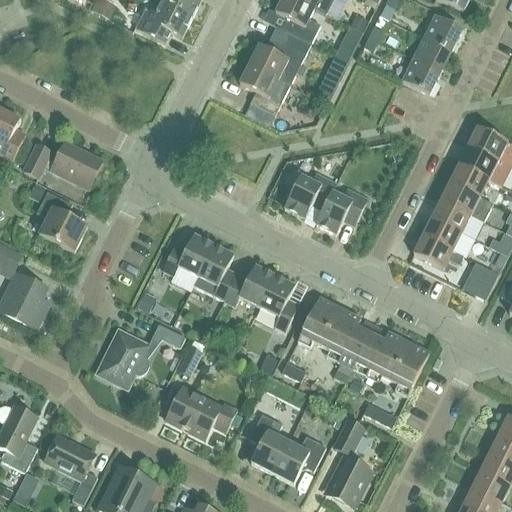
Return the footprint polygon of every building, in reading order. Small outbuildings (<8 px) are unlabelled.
[(97,0),(98,1),(92,12),(109,20),(115,8),(98,0),(97,0)] [(164,0),(161,8),(192,23),(202,3),(196,0),(164,0)] [(315,15),(285,0),(283,0),(275,18),(291,27),(286,37),(311,50),(320,31),(309,26),(315,15)] [(285,0),(315,15),(315,14),(325,19),(334,0),(285,0)] [(394,14),(400,4),(393,0),(390,0),(386,9),(394,14)] [(471,0),(436,0),(435,3),(462,17),(471,0)] [(192,23),(161,8),(156,17),(145,12),(134,33),(165,49),(171,37),(182,43),(192,23)] [(362,38),(368,26),(356,20),(350,32),(362,38)] [(379,20),(375,29),(384,33),(388,24),(379,20)] [(424,43),(451,57),(462,35),(435,21),(424,43)] [(350,32),(336,61),(341,64),(348,67),(354,55),(362,38),(350,32)] [(369,42),(378,47),(383,37),(374,33),(369,42)] [(259,50),(249,70),(278,85),(278,84),(290,90),(311,50),(286,37),(280,48),(275,58),(259,50)] [(378,47),(369,42),(363,53),(372,58),(378,47)] [(413,64),(441,78),(451,57),(424,43),(413,64)] [(362,56),(358,63),(368,68),(372,61),(362,56)] [(336,61),(330,73),(342,79),(348,67),(341,64),(336,61)] [(441,78),(413,64),(402,86),(429,100),(441,78)] [(278,85),(249,70),(239,89),(255,97),(250,108),(262,114),(275,120),(284,101),(273,95),(278,85)] [(322,89),(314,103),(326,109),(334,95),(322,89)] [(250,108),(244,119),(269,132),(275,120),(262,114),(250,108)] [(1,115),(0,117),(0,159),(12,166),(26,139),(15,134),(20,125),(1,115)] [(511,149),(477,132),(468,151),(510,172),(511,169),(511,149)] [(88,194),(102,166),(65,147),(55,167),(48,163),(51,157),(37,150),(24,175),(38,183),(44,172),(51,175),(51,176),(88,194)] [(489,184),(501,190),(510,172),(468,151),(459,169),(489,184)] [(459,169),(450,187),(480,202),(487,188),(489,184),(459,169)] [(314,205),(325,211),(331,197),(332,197),(336,188),(316,178),(311,187),(300,181),(284,213),(305,224),(314,205)] [(32,190),(27,200),(28,200),(38,205),(45,191),(35,186),(32,190)] [(441,205),(483,227),(493,208),(480,202),(450,187),(441,205)] [(331,197),(325,211),(315,229),(336,239),(345,221),(356,227),(367,204),(347,194),(343,202),(332,197),(331,197)] [(74,257),(87,232),(66,221),(72,209),(47,196),(36,218),(47,223),(39,239),(74,257)] [(441,205),(432,223),(461,238),(470,220),(483,227),(441,205)] [(432,223),(423,241),(452,256),(461,238),(432,223)] [(492,243),(488,252),(500,257),(507,261),(511,251),(511,240),(505,237),(504,237),(499,247),(492,243)] [(197,282),(214,250),(194,240),(185,258),(174,252),(163,275),(174,280),(178,272),(197,282)] [(443,274),(452,256),(423,241),(413,259),(443,274)] [(224,306),(235,283),(225,278),(234,260),(214,250),(197,282),(193,290),(224,306)] [(0,252),(0,267),(14,274),(20,262),(0,252)] [(507,261),(500,257),(494,269),(502,272),(507,261)] [(475,267),(461,294),(474,300),(485,306),(486,302),(498,279),(475,267)] [(235,283),(224,306),(235,311),(239,303),(258,312),(275,280),(255,270),(246,288),(235,283)] [(511,270),(497,300),(503,303),(511,285),(511,270)] [(46,294),(16,279),(9,294),(12,295),(2,317),(35,334),(42,320),(36,316),(46,294)] [(275,280),(258,312),(278,322),(274,331),(285,336),(296,314),(286,308),(295,290),(275,280)] [(511,285),(503,303),(511,307),(511,311),(509,318),(511,319),(511,285)] [(144,297),(137,312),(147,317),(154,301),(144,297)] [(319,304),(301,341),(343,362),(340,368),(339,369),(333,381),(335,382),(346,388),(352,375),(363,381),(366,382),(366,381),(369,375),(410,395),(429,359),(406,347),(385,337),(363,326),(342,315),(319,304)] [(158,329),(153,340),(162,344),(180,353),(185,343),(158,329)] [(199,331),(194,340),(203,344),(208,335),(199,331)] [(119,336),(98,378),(127,393),(135,378),(139,380),(143,379),(146,376),(148,372),(148,368),(147,364),(142,361),(148,351),(119,336)] [(190,350),(177,374),(191,381),(203,357),(201,356),(205,349),(194,344),(191,350),(190,350)] [(270,378),(276,366),(277,365),(266,359),(259,375),(269,380),(270,378)] [(282,378),(291,383),(296,373),(287,368),(282,378)] [(437,388),(438,372),(426,371),(425,388),(437,388)] [(291,383),(300,388),(305,377),(296,373),(291,383)] [(253,378),(247,389),(258,394),(264,383),(253,378)] [(221,412),(181,392),(165,424),(205,445),(213,430),(226,437),(237,415),(223,408),(221,412)] [(369,409),(364,419),(373,424),(378,414),(369,409)] [(4,429),(0,437),(0,452),(6,456),(1,466),(24,478),(37,453),(25,447),(38,423),(14,411),(13,413),(10,412),(7,411),(3,411),(0,412),(0,426),(2,428),(4,429)] [(378,414),(373,424),(382,428),(387,419),(378,414)] [(251,468),(272,478),(288,447),(276,441),(282,429),(262,419),(249,444),(260,450),(251,468)] [(387,419),(382,428),(391,433),(396,423),(387,419)] [(333,420),(329,428),(338,432),(342,424),(333,420)] [(499,439),(511,445),(511,422),(508,420),(499,439)] [(349,460),(363,434),(348,426),(334,453),(349,460)] [(511,445),(499,439),(490,457),(511,468),(511,445)] [(95,460),(57,441),(44,466),(81,485),(72,505),(83,511),(97,482),(87,477),(95,460)] [(288,447),(272,478),(293,489),(303,471),(313,477),(326,452),(306,442),(300,453),(288,447)] [(511,486),(511,468),(490,457),(481,475),(510,490),(511,486)] [(352,511),(369,479),(344,466),(327,498),(352,511)] [(119,472),(103,505),(117,511),(144,511),(146,507),(155,490),(119,472)] [(510,490),(481,475),(471,493),(501,508),(510,490)] [(0,500),(5,503),(7,504),(8,503),(12,495),(0,490),(0,500)] [(463,511),(464,511),(499,511),(501,508),(471,493),(463,511)] [(18,495),(12,506),(25,511),(30,501),(18,495)]
